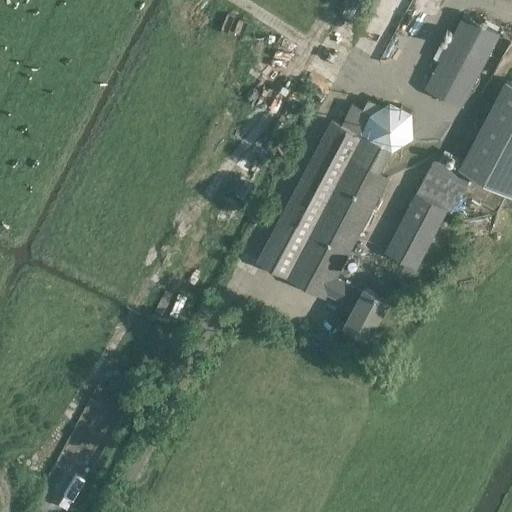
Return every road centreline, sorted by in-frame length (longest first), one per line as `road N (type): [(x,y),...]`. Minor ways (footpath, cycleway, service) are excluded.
road 1 (track): [(346,0),(6,511)]
road 2 (track): [(457,0),(414,77),(351,85),(236,271)]
